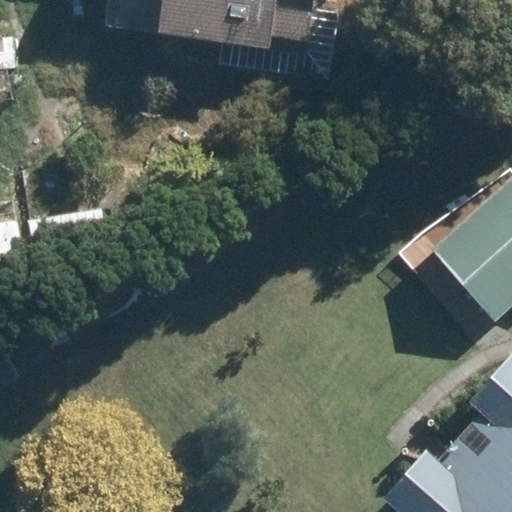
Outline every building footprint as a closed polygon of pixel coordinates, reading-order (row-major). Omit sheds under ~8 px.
[(107,0),(103,28),(265,54),(267,40),(303,46),(310,0),(107,0)] [(250,72),(224,67),(220,89),(246,93),(250,72)] [(511,182),(449,235),(507,304),(511,299),(511,182)] [(104,211),(27,221),(35,277),(130,264),(125,224),(106,227),(104,211)] [(511,511),(511,359),(467,409),(478,418),(433,467),(421,457),(379,502),(390,511),(511,511)]
